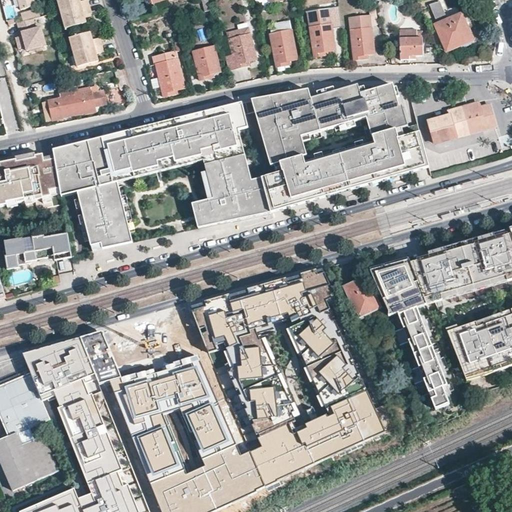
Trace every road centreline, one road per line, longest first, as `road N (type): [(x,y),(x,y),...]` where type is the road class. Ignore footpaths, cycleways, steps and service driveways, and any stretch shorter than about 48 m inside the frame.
road 1 (primary): [(511,164),(0,311)]
road 2 (primary): [(0,352),(511,205)]
road 3 (residential): [(147,114),(320,76),(509,70)]
road 4 (residential): [(0,144),(147,114)]
